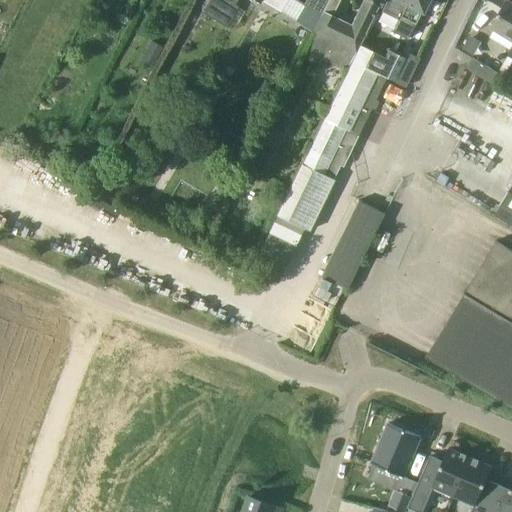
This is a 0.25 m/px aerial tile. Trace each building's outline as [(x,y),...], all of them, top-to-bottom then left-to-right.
[(258,0),(280,13),(288,0),(211,0),(200,19),(221,32),(224,26),(226,27),(237,8),(233,6),(237,0),(258,0)] [(304,0),(302,4),(322,15),(329,0),(304,0)] [(329,0),(322,15),(313,33),(304,50),(347,70),(359,45),(360,46),(381,0),(329,0)] [(421,13),(427,0),(387,0),(382,11),(398,19),(392,32),(407,40),(421,12),(421,13)] [(492,28),(511,39),(511,4),(508,2),(492,28)] [(482,43),(470,36),(463,49),(474,56),(482,43)] [(301,163),(323,174),(335,179),(339,170),(342,171),(359,136),(387,78),(395,82),(407,58),(389,50),(385,58),(360,46),(359,45),(347,70),(301,163)] [(507,56),(497,72),(504,76),(511,61),(511,59),(508,57),(507,56)] [(465,68),(491,84),(497,72),(472,57),(465,68)] [(407,58),(395,82),(406,87),(417,63),(415,63),(407,58)] [(250,269),(280,284),(305,230),(310,232),(336,180),(335,179),(323,174),(301,163),(250,269)] [(511,187),(501,206),(501,207),(496,216),(511,225),(511,187)] [(346,290),(383,211),(355,199),(319,277),(346,290)] [(511,250),(497,241),(467,291),(511,318),(511,250)] [(511,322),(465,294),(426,357),(511,409),(511,322)] [(369,460),(403,475),(420,434),(387,420),(369,460)] [(470,458),(448,448),(443,461),(430,456),(408,508),(417,511),(423,511),(433,489),(454,497),(470,458)] [(454,497),(474,506),(471,511),(486,511),(498,485),(487,480),(492,467),(470,458),(454,497)] [(511,511),(511,485),(510,490),(498,485),(486,511),(511,511)] [(391,506),(404,511),(410,497),(397,491),(391,506)] [(281,511),(283,508),(249,496),(243,511),(281,511)]
